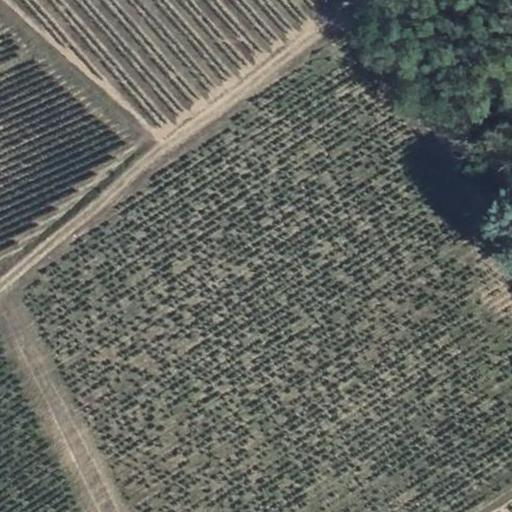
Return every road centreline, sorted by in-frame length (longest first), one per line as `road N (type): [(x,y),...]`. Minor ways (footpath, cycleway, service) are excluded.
road 1 (track): [(0,286),(161,147),(359,0)]
road 2 (track): [(511,233),(359,0)]
road 3 (track): [(114,511),(0,287)]
road 4 (track): [(1,0),(161,147)]
